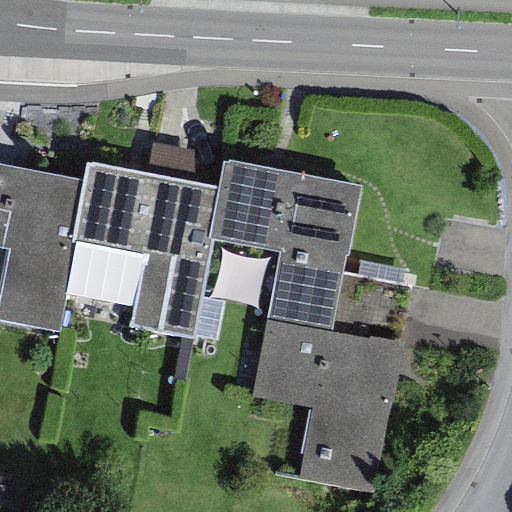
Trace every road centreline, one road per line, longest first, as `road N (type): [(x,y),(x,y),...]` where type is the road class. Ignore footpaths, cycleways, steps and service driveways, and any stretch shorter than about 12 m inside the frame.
road 1 (tertiary): [(0,26),(265,44)]
road 2 (tertiary): [(265,44),(511,55)]
